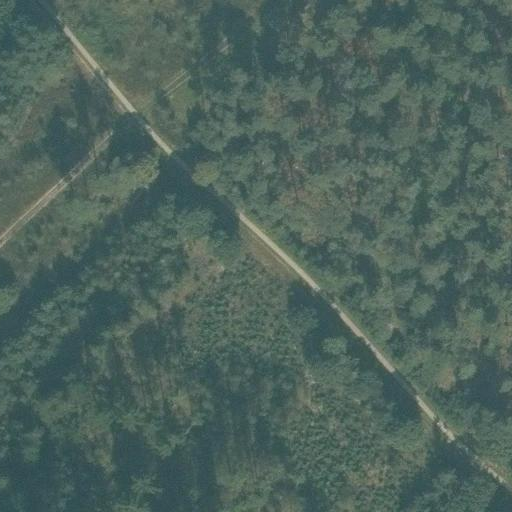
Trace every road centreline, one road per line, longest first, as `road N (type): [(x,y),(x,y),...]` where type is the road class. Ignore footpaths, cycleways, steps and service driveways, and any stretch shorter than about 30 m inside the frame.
road 1 (track): [(288,0),(133,114)]
road 2 (track): [(0,245),(133,114)]
